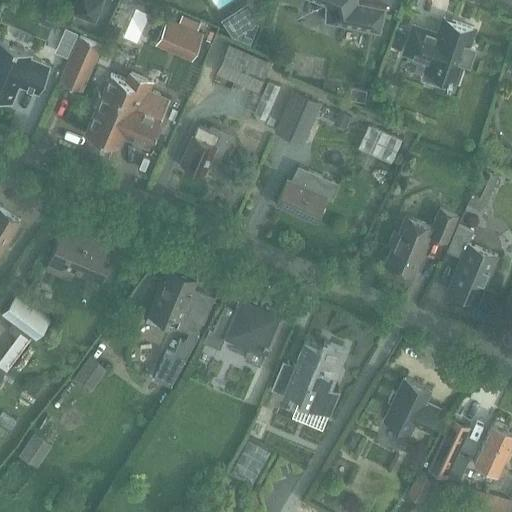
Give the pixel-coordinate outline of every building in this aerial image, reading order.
[(77,0),(73,12),(96,20),(103,0),(77,0)] [(381,32),(386,5),(360,0),(319,0),(325,2),(325,21),(381,32)] [(250,3),(223,21),(235,38),(254,45),(263,22),(250,3)] [(195,29),(198,22),(180,14),(177,21),(165,16),(154,42),(189,58),(201,32),(195,29)] [(463,60),(469,62),(475,45),(469,43),(474,27),(444,17),(438,33),(414,25),(405,52),(429,60),(426,69),(448,77),(447,81),(450,82),(451,78),(456,80),(463,60)] [(67,29),(57,52),(70,57),(80,35),(67,29)] [(70,57),(60,81),(82,91),(102,44),(80,35),(70,57)] [(0,97),(11,102),(19,83),(39,92),(50,65),(30,57),(32,52),(0,39),(0,97)] [(267,64),(228,47),(216,75),(255,92),(267,64)] [(132,140),(147,146),(168,98),(143,87),(146,79),(130,71),(126,80),(109,73),(84,132),(117,146),(123,132),(134,136),(132,140)] [(270,78),(255,111),(267,117),(283,83),(270,78)] [(321,101),(292,89),(274,132),(303,144),(321,101)] [(341,111),(337,122),(345,126),(350,115),(341,111)] [(395,158),(403,133),(368,122),(360,147),(395,158)] [(236,138),(219,131),(217,136),(196,127),(180,165),(203,175),(210,158),(225,164),(236,138)] [(338,182),(298,165),(291,180),(285,177),(274,203),(313,219),(324,195),(331,198),(338,182)] [(474,190),(486,196),(496,174),(483,168),(474,190)] [(0,207),(0,254),(21,221),(0,207)] [(432,226),(405,215),(398,231),(394,229),(387,245),(392,247),(385,263),(413,275),(430,234),(447,241),(457,215),(440,208),(432,226)] [(462,256),(448,289),(478,302),(486,283),(489,282),(493,274),(491,271),(498,255),(468,242),(473,231),(458,224),(447,250),(462,256)] [(101,259),(109,241),(80,229),(76,237),(62,231),(45,269),(70,280),(75,268),(101,279),(108,262),(101,259)] [(180,339),(173,354),(166,351),(154,378),(171,385),(198,334),(197,333),(202,322),(203,323),(214,298),(194,289),(198,280),(173,269),(168,280),(163,278),(145,321),(168,331),(172,323),(190,330),(185,341),(180,339)] [(17,294),(3,314),(35,337),(50,318),(17,294)] [(238,295),(230,314),(219,309),(211,330),(208,328),(203,341),(218,347),(222,337),(246,347),(242,357),(257,363),(279,313),(238,295)] [(0,364),(7,369),(30,339),(20,332),(0,358),(0,364)] [(272,387),(271,388),(284,394),(286,390),(300,395),(293,413),(324,425),(338,390),(327,386),(333,371),(336,372),(345,349),(343,348),(320,339),(317,347),(302,340),(292,364),(283,360),(272,387)] [(107,368),(89,355),(74,378),(91,390),(107,368)] [(407,430),(412,422),(426,429),(435,410),(421,403),(428,389),(403,376),(396,391),(391,389),(386,400),(390,402),(382,417),(407,430)] [(507,461),(511,449),(511,447),(509,446),(511,439),(511,429),(509,433),(506,432),(508,428),(507,427),(509,422),(496,416),(493,421),(492,421),(475,458),(474,461),(497,472),(503,459),(507,461)] [(471,428),(450,418),(427,468),(448,478),(471,428)] [(52,443),(35,431),(19,454),(37,466),(52,443)] [(404,491),(422,502),(433,482),(415,472),(404,491)] [(465,504),(494,511),(510,511),(511,507),(511,498),(470,487),(465,504)]
